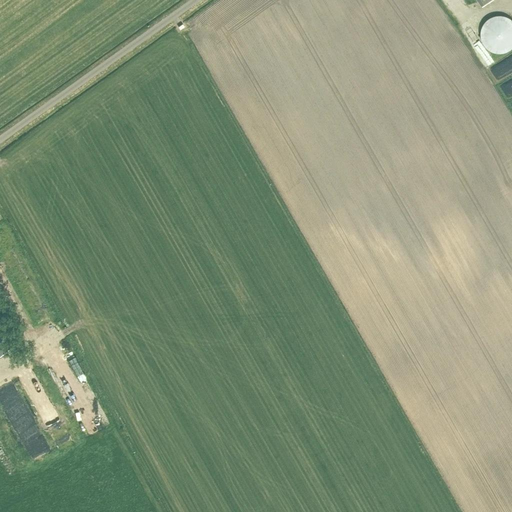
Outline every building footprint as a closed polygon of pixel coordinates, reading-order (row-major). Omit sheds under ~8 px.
[(506,16),(503,16),(500,15),(498,16),(495,16),(493,17),(491,18),(489,19),(487,21),(485,23),(483,25),(482,27),(481,29),(481,32),(481,34),(481,37),(481,39),(482,42),(483,44),(485,46),(486,48),(488,50),(491,51),(493,52),(495,53),(498,53),(500,54),(503,53),(505,53),(508,52),(510,51),(511,49),(511,19),(510,18),(508,17),(506,16)] [(500,81),(511,73),(511,59),(494,71),(500,81)] [(38,316),(40,323),(51,319),(48,312),(38,316)] [(0,325),(0,355),(15,346),(0,325)] [(87,427),(94,439),(107,430),(100,419),(87,427)] [(18,458),(7,461),(9,472),(20,470),(18,458)]
